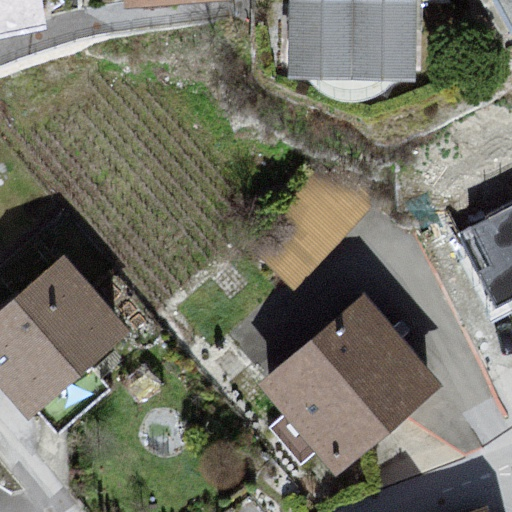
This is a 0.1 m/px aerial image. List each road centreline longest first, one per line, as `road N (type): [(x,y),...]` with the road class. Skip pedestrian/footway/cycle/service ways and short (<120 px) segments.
road 1 (residential): [(0,64),(75,41),(242,10),(242,0)]
road 2 (residential): [(511,467),(369,511)]
